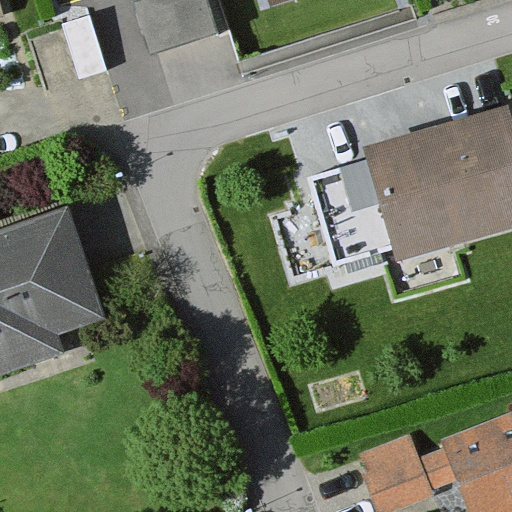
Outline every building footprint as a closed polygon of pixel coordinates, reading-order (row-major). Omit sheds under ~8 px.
[(135,0),(151,50),(231,26),(223,0),(135,0)] [(314,0),(261,0),(267,15),(314,0)] [(511,161),(498,116),(362,157),(396,268),(511,233),(511,161)] [(62,216),(0,236),(0,380),(56,362),(49,340),(97,325),(62,216)] [(511,511),(511,423),(439,450),(461,511),(511,511)] [(407,511),(428,504),(405,444),(356,463),(375,511),(407,511)]
